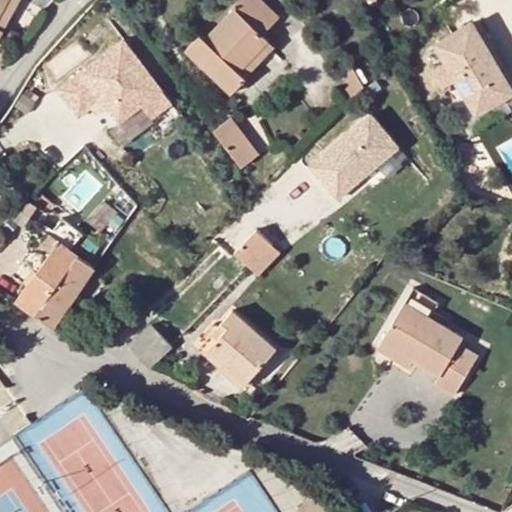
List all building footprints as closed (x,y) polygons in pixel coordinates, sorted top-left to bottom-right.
[(5,0),(0,9),(0,27),(2,29),(18,0),(5,0)] [(202,34),(188,49),(232,92),(248,76),(246,75),(240,69),(269,38),(264,33),(279,16),(263,0),(240,0),(235,6),(237,8),(208,39),(202,34)] [(511,93),(479,39),(470,23),(434,43),(474,114),(496,102),(511,93)] [(511,74),(487,33),(479,39),(511,93),(496,102),(505,116),(511,111),(511,74)] [(125,38),(59,88),(80,116),(94,105),(88,98),(98,91),(103,98),(120,120),(143,103),(163,88),(125,38)] [(275,44),(269,38),(240,69),(246,75),(275,44)] [(163,88),(143,103),(153,116),(173,100),(163,88)] [(98,91),(88,98),(94,105),(103,98),(98,91)] [(371,110),(310,163),(337,193),(397,140),(371,110)] [(234,151),(249,140),(232,117),(218,128),(234,151)] [(249,140),(234,151),(243,163),(257,152),(249,140)] [(64,217),(51,233),(74,249),(86,233),(64,217)] [(272,241),(257,224),(234,248),(249,265),(272,241)] [(55,325),(97,265),(74,249),(51,233),(42,244),(51,251),(18,300),(55,325)] [(272,241),(249,265),(256,274),(280,250),(272,241)] [(406,301),(429,316),(438,302),(414,288),(406,301)] [(383,339),(414,358),(441,374),(436,382),(455,393),(477,355),(459,344),(463,336),(429,316),(406,301),(383,339)] [(234,309),(218,327),(223,333),(219,338),(208,350),(223,363),(229,356),(252,377),(278,347),(234,309)] [(160,356),(171,345),(152,324),(131,345),(150,366),(160,356)] [(214,332),(219,338),(223,333),(218,327),(214,332)] [(383,339),(378,348),(409,366),(414,358),(383,339)] [(256,380),(252,377),(229,356),(223,363),(250,387),(256,380)] [(328,511),(316,494),(290,511),(328,511)]
